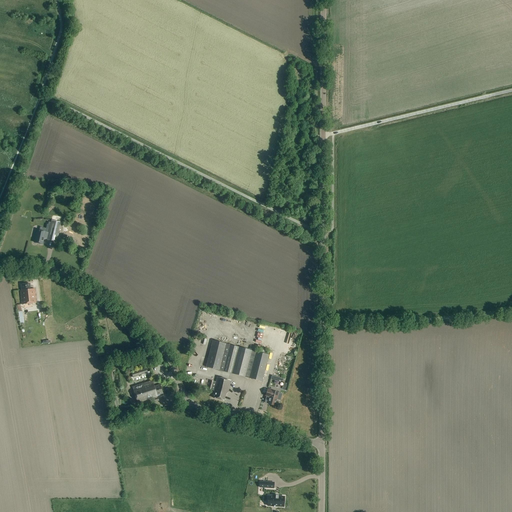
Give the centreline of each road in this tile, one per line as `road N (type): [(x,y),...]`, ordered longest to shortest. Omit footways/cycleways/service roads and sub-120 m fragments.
road 1 (tertiary): [(322,445),(200,409),(165,353),(77,279),(46,268),(0,271)]
road 2 (unclassified): [(323,136),(511,90)]
road 3 (unclassified): [(511,308),(322,324)]
road 4 (tertiary): [(323,136),(322,324)]
road 5 (tertiary): [(324,0),(323,136)]
road 6 (tertiary): [(322,324),(322,445)]
